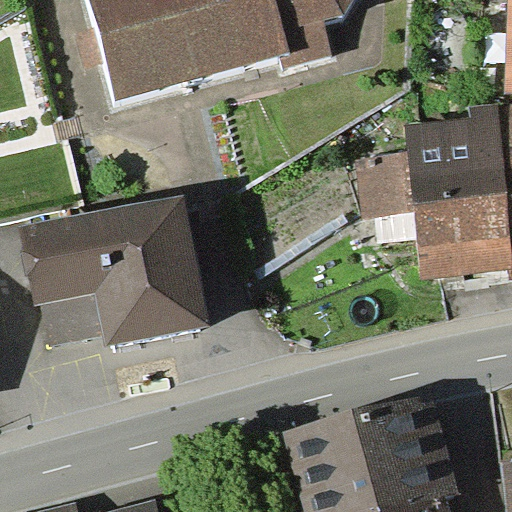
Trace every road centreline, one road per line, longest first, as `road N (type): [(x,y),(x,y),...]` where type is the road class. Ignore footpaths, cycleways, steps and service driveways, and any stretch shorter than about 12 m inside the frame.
road 1 (tertiary): [(254,416),(511,353)]
road 2 (tertiary): [(0,485),(254,416)]
